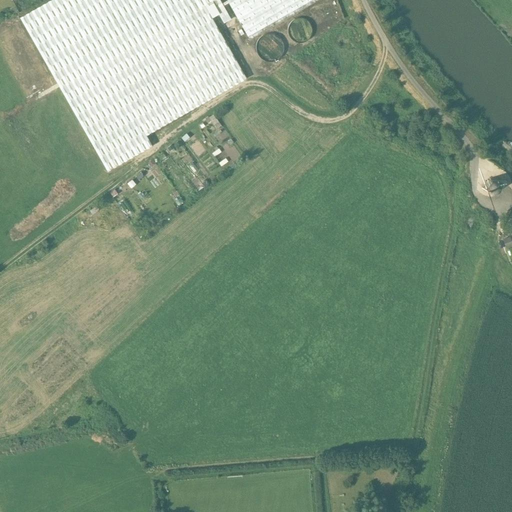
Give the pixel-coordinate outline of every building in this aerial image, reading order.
[(152,146),(150,141),(146,135),(185,113),(246,78),(212,16),(214,15),(214,16),(219,13),(224,22),(231,18),(220,0),(50,0),(20,17),(108,171),(152,146)] [(227,0),(249,39),(318,0),(227,0)] [(300,42),(302,42),(303,42),(304,42),(306,41),(308,39),(309,39),(310,38),(310,37),(311,36),(311,35),(312,34),(312,33),(312,32),(312,31),(312,30),(312,29),(312,28),(312,27),(311,26),(311,25),(310,24),(310,23),(309,22),(309,21),(308,21),(307,20),(306,19),(305,19),(304,19),(303,18),(301,18),(299,18),(298,18),(297,18),(295,19),(293,20),(292,21),(291,22),(290,23),(289,24),(289,25),(288,26),(288,27),(288,28),(288,29),(288,30),(288,31),(288,32),(288,33),(289,34),(289,35),(290,36),(290,37),(291,38),(292,39),(292,40),(293,40),(294,41),(295,41),(297,42),(298,42),(299,42),(300,42)] [(283,43),(283,42),(282,41),(281,40),(281,39),(280,38),(279,37),(278,36),(277,36),(276,35),(275,35),(274,34),(273,34),(272,34),(270,34),(269,34),(268,34),(267,34),(266,34),(265,35),(263,35),(262,36),(261,37),(260,38),(259,39),(258,40),(258,41),(257,42),(257,43),(256,45),(256,46),(256,47),(256,48),(256,49),(256,51),(257,52),(257,53),(258,54),(258,55),(259,56),(260,57),(261,58),(261,59),(262,59),(263,60),(265,60),(266,61),(267,61),(268,61),(269,61),(272,61),(273,61),(274,61),(275,60),(276,60),(277,59),(278,58),(279,58),(280,57),(281,56),(282,55),(282,54),(283,53),(283,52),(283,50),(284,49),(284,48),(284,47),(284,46),(283,44),(283,43)] [(487,186),(486,187),(488,191),(490,192),(491,192),(494,192),(496,192),(498,191),(499,190),(501,188),(501,186),(497,179),(495,179),(493,178),(491,179),(490,181),(488,182),(487,184),(487,186)] [(470,229),(475,217),(466,213),(461,226),(470,229)] [(511,246),(511,242),(510,236),(502,239),(506,249),(511,246)]
